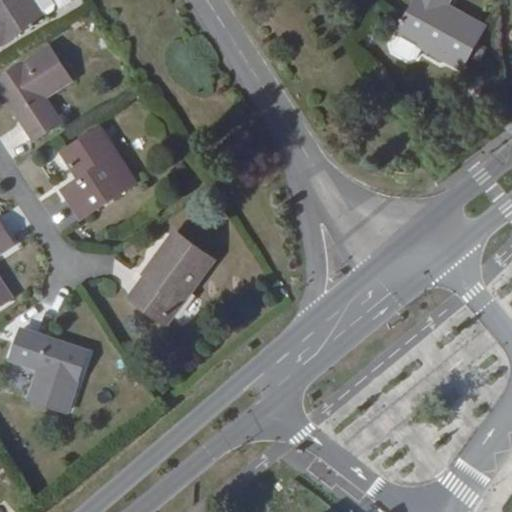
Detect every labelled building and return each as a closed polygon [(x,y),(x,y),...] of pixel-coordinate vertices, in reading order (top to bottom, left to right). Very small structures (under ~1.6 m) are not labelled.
[(33,0),(0,0),(0,46),(45,18),(33,0)] [(33,0),(45,18),(54,12),(56,6),(52,0),(33,0)] [(453,0),(416,0),(397,33),(464,71),(489,28),(451,6),(453,0)] [(38,53),(0,77),(0,109),(8,123),(35,105),(60,90),(38,53)] [(35,105),(8,123),(15,134),(43,118),(35,105)] [(15,134),(13,135),(22,150),(52,132),(44,118),(43,118),(15,134)] [(137,185),(101,129),(61,154),(78,181),(61,192),(79,221),(137,185)] [(0,215),(0,305),(18,295),(0,267),(0,257),(21,244),(1,214),(0,215)] [(220,263),(180,233),(130,300),(170,330),(220,263)] [(65,415),(89,355),(41,337),(43,332),(26,326),(13,360),(39,370),(27,400),(65,415)]
